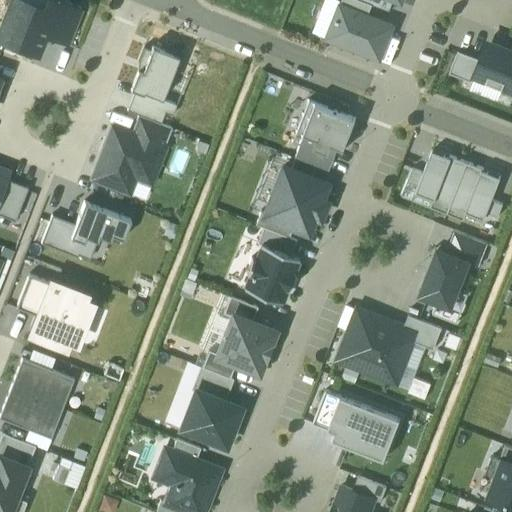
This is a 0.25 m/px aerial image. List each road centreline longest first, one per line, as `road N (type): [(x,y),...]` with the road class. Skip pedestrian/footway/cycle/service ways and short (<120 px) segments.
road 1 (residential): [(151,0),(394,101)]
road 2 (residential): [(94,107),(25,81),(2,140),(71,167)]
road 3 (residential): [(256,453),(329,268)]
road 4 (residential): [(329,268),(390,292),(414,231),(353,208)]
road 5 (residential): [(394,101),(511,147)]
